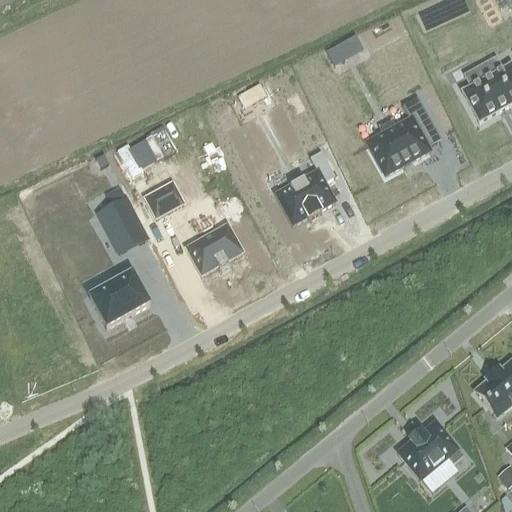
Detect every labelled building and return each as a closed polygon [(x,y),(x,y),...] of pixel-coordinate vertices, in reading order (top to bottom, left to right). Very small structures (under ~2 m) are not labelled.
[(192,0),(141,0),(149,15),(138,20),(144,33),(156,27),(154,23),(195,4),(192,0)] [(99,59),(84,26),(68,34),(68,32),(54,38),(55,40),(40,47),(55,79),(69,73),(71,78),(88,70),(85,65),(99,59)] [(341,48),(326,56),(334,71),(349,62),(341,48)] [(486,84),(461,97),(479,129),(511,110),(511,71),(511,70),(501,75),(495,64),(480,73),(486,84)] [(383,139),(367,148),(385,180),(429,155),(418,134),(432,126),(418,102),(402,110),(410,124),(396,132),(392,125),(379,132),(383,139)] [(289,192),(275,200),(292,232),(308,223),(309,225),(322,218),(321,216),(336,208),(325,188),(335,182),(321,157),(310,164),(317,177),(305,184),(302,179),(286,188),(289,192)] [(109,168),(104,159),(96,163),(100,172),(109,168)] [(173,187),(145,202),(156,223),(184,208),(173,187)] [(120,190),(105,198),(111,211),(126,203),(120,190)] [(111,211),(97,218),(108,238),(137,224),(126,203),(111,211)] [(50,282),(24,226),(12,232),(20,247),(13,250),(32,290),(50,282)] [(228,229),(186,252),(202,280),(219,270),(220,272),(228,268),(227,266),(243,257),(228,229)] [(102,296),(87,304),(104,335),(148,312),(131,281),(128,275),(100,291),(102,296)] [(49,327),(43,315),(17,327),(11,315),(0,319),(0,334),(0,335),(0,363),(6,376),(60,351),(52,334),(42,338),(39,332),(49,327)] [(497,422),(511,409),(511,366),(501,376),(499,374),(487,385),(488,386),(476,396),(497,422)] [(411,447),(397,458),(420,486),(448,463),(453,470),(464,461),(435,426),(422,437),(418,433),(407,442),(411,447)] [(511,490),(511,472),(510,470),(497,481),(508,494),(511,490)]
